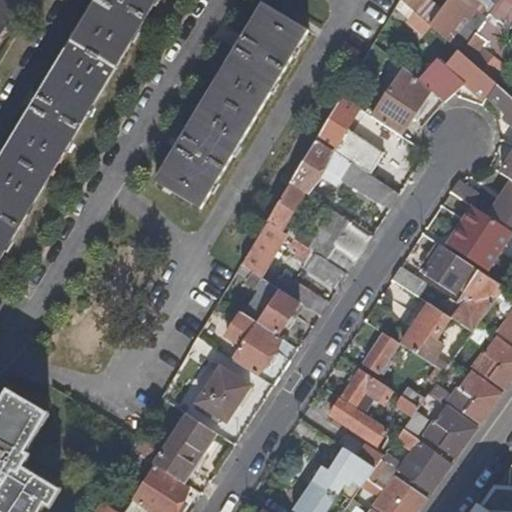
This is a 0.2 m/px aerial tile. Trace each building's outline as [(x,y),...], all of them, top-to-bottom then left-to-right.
[(0,0),(0,35),(21,0),(0,0)] [(96,0),(0,158),(0,258),(156,0),(96,0)] [(475,12),(451,46),(458,52),(460,54),(474,36),(482,25),(496,5),(490,1),(486,7),(476,0),(447,0),(428,26),(429,27),(442,39),(466,6),(475,12)] [(264,4),(157,181),(202,209),(309,32),(264,4)] [(466,6),(442,39),(451,46),(475,12),(466,6)] [(421,36),(429,27),(428,26),(412,12),(404,21),(421,36)] [(487,45),(474,36),(460,54),(472,64),(487,45)] [(466,85),(484,101),(487,97),(495,85),(493,82),(483,74),(475,67),(472,64),(460,54),(458,52),(451,61),(453,63),(448,70),(437,60),(420,83),(430,91),(444,102),(466,85)] [(483,56),(475,67),(483,74),(493,82),(502,69),(483,56)] [(401,135),(430,91),(420,83),(404,70),(373,117),(401,135)] [(511,99),(495,85),(487,97),(507,115),(504,119),(511,125),(511,99)] [(336,146),(358,109),(341,98),(316,141),(369,175),(376,164),(356,150),(352,157),(336,146)] [(339,176),(390,210),(400,196),(369,175),(316,141),(290,184),(304,193),(331,210),(338,215),(342,208),(311,188),(330,156),(346,166),(339,176)] [(511,152),(509,151),(499,173),(511,181),(511,152)] [(479,192),(459,179),(451,192),(471,205),(479,192)] [(511,181),(502,197),(511,203),(511,214),(507,222),(511,225),(511,181)] [(295,208),(304,193),(290,184),(267,223),(282,232),(289,220),(297,225),(304,214),(295,208)] [(511,214),(511,203),(502,197),(492,213),(507,222),(511,214)] [(317,233),(358,260),(373,237),(338,215),(331,210),(317,233)] [(477,232),(511,254),(511,232),(488,216),(477,232)] [(282,241),(286,235),(282,232),(267,223),(242,265),(261,278),(282,241)] [(290,229),(286,235),(315,253),(348,275),(355,264),(298,227),(295,232),(290,229)] [(308,265),(315,253),(286,235),(282,241),(296,251),(294,255),(308,265)] [(457,304),(449,317),(450,318),(473,333),(473,332),(477,326),(505,288),(477,270),(441,246),(423,274),(455,295),(464,280),(468,282),(462,292),(470,297),(465,305),(462,303),(457,304)] [(305,269),(338,290),(346,278),(348,275),(315,253),(308,265),(305,269)] [(487,256),(477,270),(505,288),(511,278),(511,265),(504,260),(500,265),(487,256)] [(261,278),(242,265),(234,278),(258,293),(261,288),(257,285),(261,278)] [(423,281),(401,267),(393,280),(415,294),(423,281)] [(281,275),(274,286),(300,304),(320,317),(328,306),(281,275)] [(278,336),(300,304),(274,286),(261,278),(257,285),(261,288),(258,293),(244,314),(278,336)] [(435,341),(450,318),(449,317),(445,314),(440,311),(424,300),(414,314),(420,318),(402,346),(431,365),(435,358),(443,347),(435,341)] [(258,377),(283,339),(278,336),(244,314),(242,312),(226,336),(243,348),(235,362),(258,377)] [(511,313),(497,334),(511,344),(511,313)] [(511,379),(511,351),(477,326),(473,332),(490,344),(473,368),(504,391),(511,379)] [(389,360),(399,344),(385,334),(365,365),(382,376),(392,362),(389,360)] [(448,367),(435,358),(431,365),(434,367),(444,373),(448,367)] [(210,385),(220,369),(211,363),(201,379),(210,385)] [(420,389),(429,395),(429,394),(436,384),(444,373),(434,367),(420,389)] [(210,385),(197,404),(207,410),(213,414),(226,423),(249,388),(220,369),(210,385)] [(386,406),(395,392),(362,371),(344,396),(368,412),(376,400),(386,406)] [(469,373),(448,402),(479,425),(500,396),(469,373)] [(444,390),(436,384),(429,394),(437,400),(444,390)] [(406,386),(399,395),(401,397),(419,408),(425,399),(406,386)] [(27,453),(51,415),(9,389),(0,404),(0,480),(4,483),(0,490),(0,511),(43,511),(47,506),(52,509),(63,491),(25,468),(32,456),(27,453)] [(395,406),(412,417),(416,412),(419,408),(401,397),(395,406)] [(378,445),(388,430),(342,399),(332,415),(378,445)] [(445,406),(424,436),(455,459),(476,429),(445,406)] [(213,414),(207,410),(204,415),(209,419),(213,414)] [(427,419),(416,412),(412,417),(404,429),(415,437),(427,419)] [(180,481),(213,431),(187,415),(155,464),(157,466),(180,481)] [(154,438),(143,431),(140,437),(132,450),(142,456),(154,438)] [(419,442),(398,471),(414,482),(414,483),(430,494),(451,464),(419,442)] [(401,451),(392,444),(382,459),(391,466),(401,451)] [(364,447),(357,457),(375,469),(382,459),(364,447)] [(340,493),(352,501),(375,469),(357,457),(344,449),(329,470),(323,466),(309,485),(334,502),(340,493)] [(180,481),(157,466),(126,511),(174,511),(190,488),(180,481)] [(497,488),(481,510),(511,511),(511,466),(511,467),(511,488),(497,488)] [(395,476),(373,506),(381,511),(416,511),(426,499),(395,476)] [(296,511),(327,511),(334,502),(309,485),(293,510),(296,511)] [(116,511),(101,502),(95,511),(116,511)]
